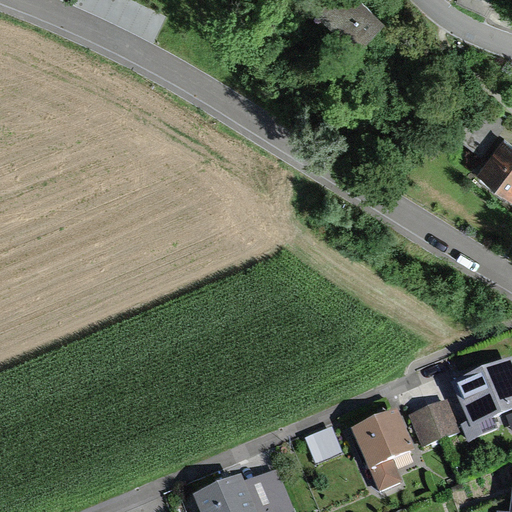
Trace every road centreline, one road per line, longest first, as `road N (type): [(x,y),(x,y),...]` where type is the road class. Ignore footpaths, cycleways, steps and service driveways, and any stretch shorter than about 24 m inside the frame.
road 1 (residential): [(18,0),(199,85),(511,271)]
road 2 (residential): [(104,511),(411,382)]
